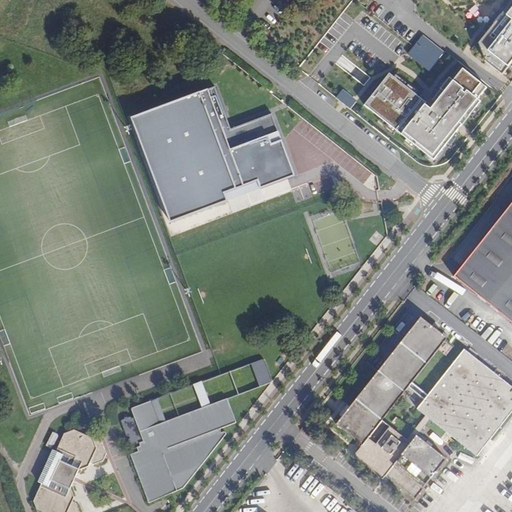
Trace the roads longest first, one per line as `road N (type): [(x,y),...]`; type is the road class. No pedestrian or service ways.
road 1 (residential): [(203,511),(444,204)]
road 2 (unclassified): [(444,204),(183,0)]
